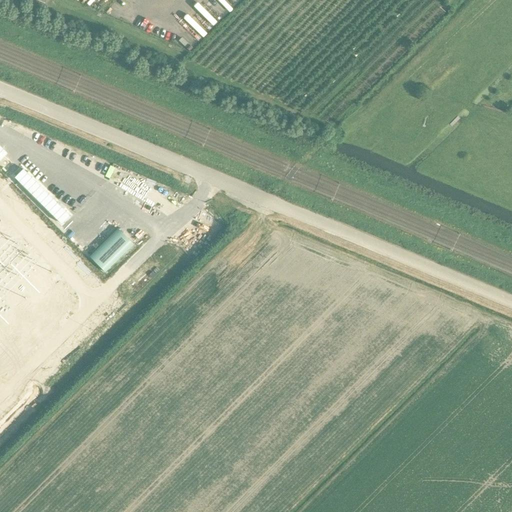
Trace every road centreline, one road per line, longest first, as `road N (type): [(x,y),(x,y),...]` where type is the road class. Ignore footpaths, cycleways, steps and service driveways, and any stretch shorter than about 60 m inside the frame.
road 1 (track): [(496,0),(407,84),(334,132)]
road 2 (track): [(334,132),(349,102),(450,0)]
